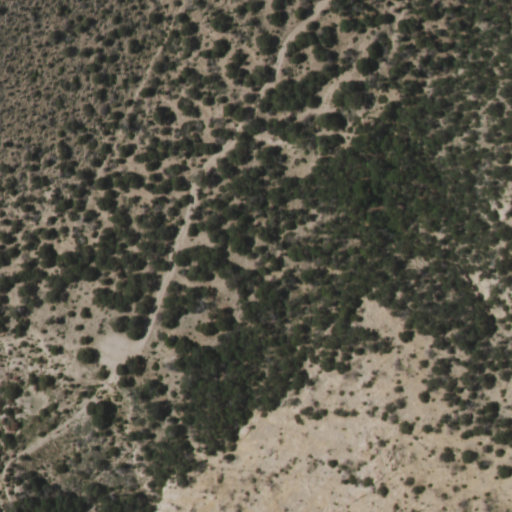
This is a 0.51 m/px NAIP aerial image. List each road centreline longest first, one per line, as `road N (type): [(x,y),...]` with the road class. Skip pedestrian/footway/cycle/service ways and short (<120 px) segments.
road 1 (residential): [(313,0),(192,174),(139,331),(115,358)]
road 2 (track): [(115,358),(80,401),(0,465)]
